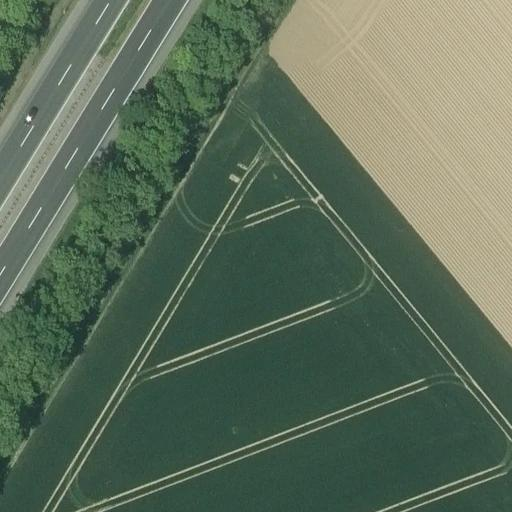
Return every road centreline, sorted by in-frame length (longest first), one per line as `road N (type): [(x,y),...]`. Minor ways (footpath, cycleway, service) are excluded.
road 1 (track): [(282,0),(0,470)]
road 2 (motorway): [(0,302),(182,0)]
road 3 (motorway): [(111,0),(0,189)]
